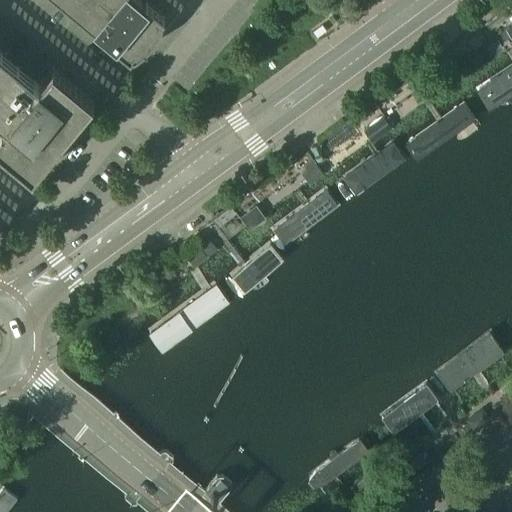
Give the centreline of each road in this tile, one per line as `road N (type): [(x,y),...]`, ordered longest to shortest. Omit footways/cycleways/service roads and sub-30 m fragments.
road 1 (secondary): [(198,184),(448,0)]
road 2 (secondary): [(406,0),(183,162)]
road 3 (secondary): [(183,162),(0,297)]
road 4 (secondary): [(15,317),(198,184)]
road 5 (tertiary): [(16,369),(189,511)]
